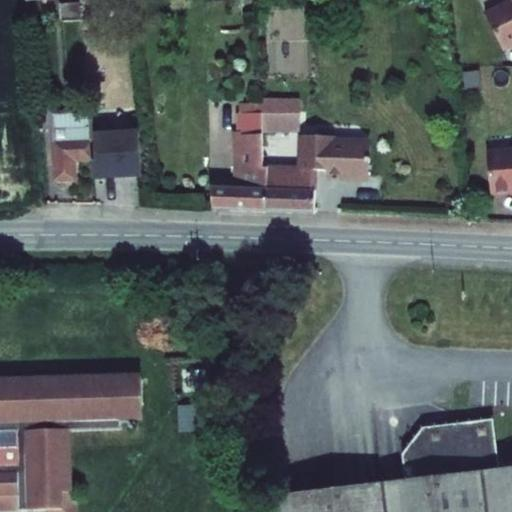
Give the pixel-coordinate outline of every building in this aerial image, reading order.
[(511,0),(509,0),(510,1),(484,15),(502,50),(511,45),(511,0)] [(77,3),(58,5),(58,23),(78,21),(77,3)] [(302,102),(255,106),(256,137),(303,133),(302,102)] [(208,188),(208,212),(260,214),(259,180),(258,169),(256,137),(255,106),(241,107),(241,118),(235,119),(235,137),(233,141),(235,188),(208,188)] [(132,111),(112,112),(112,139),(95,141),(96,159),(115,160),(116,179),(135,178),(132,111)] [(86,113),(49,113),(52,180),(73,180),(73,162),(89,161),(86,113)] [(259,180),(260,214),(313,215),(315,172),(327,172),(326,176),(366,178),(367,147),(328,146),(323,141),(304,140),(303,171),(258,169),(259,180)] [(511,151),(486,154),(490,196),(511,194),(511,151)] [(0,510),(47,509),(47,511),(76,511),(76,491),(69,491),(68,430),(121,429),(121,419),(142,419),(140,376),(0,380),(0,510)] [(499,397),(495,398),(429,405),(409,432),(412,457),(288,472),(293,511),(511,511),(511,445),(505,447),(499,397)] [(179,432),(196,429),(193,407),(175,410),(179,432)]
